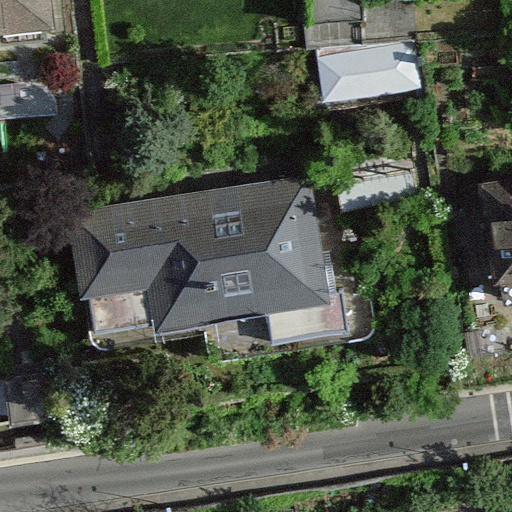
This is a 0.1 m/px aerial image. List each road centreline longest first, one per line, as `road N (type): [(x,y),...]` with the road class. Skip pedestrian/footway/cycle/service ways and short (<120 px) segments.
road 1 (residential): [(511,425),(0,499)]
road 2 (motorway): [(464,511),(223,389),(0,292)]
